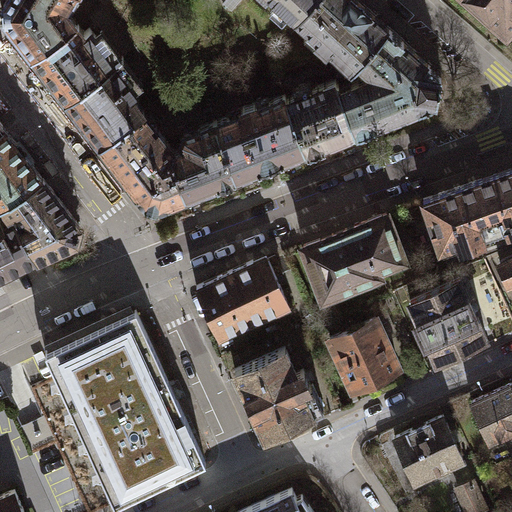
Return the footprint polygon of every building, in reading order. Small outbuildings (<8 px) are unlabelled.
[(72,0),(5,0),(3,3),(4,21),(24,46),(31,56),(76,21),(67,9),(72,0)] [(274,0),(294,17),(309,0),(274,0)] [(369,8),(360,0),(309,0),(294,17),(348,65),(359,62),(390,26),(369,8)] [(511,0),(473,0),(506,29),(511,22),(511,0)] [(76,21),(31,56),(42,70),(66,100),(116,61),(89,26),(84,31),(76,21)] [(423,57),(390,26),(359,62),(372,73),(339,83),(357,131),(437,99),(441,74),(423,57)] [(116,61),(66,100),(92,134),(99,143),(144,109),(133,95),(139,91),(116,61)] [(336,75),(286,94),(306,149),(351,133),(357,131),(339,83),(336,75)] [(286,94),(215,120),(236,175),(276,161),(306,149),(286,94)] [(157,207),(185,195),(170,152),(173,147),(144,109),(99,143),(116,166),(146,204),(157,207)] [(181,144),(173,147),(170,152),(185,195),(198,190),(219,182),(223,184),(235,179),(236,175),(215,120),(184,130),(179,138),(181,144)] [(0,201),(42,177),(14,139),(2,125),(0,126),(0,201)] [(511,167),(475,180),(497,241),(511,234),(511,232),(511,231),(511,230),(511,167)] [(52,190),(42,177),(0,201),(9,214),(14,213),(16,218),(36,255),(75,237),(78,225),(52,190)] [(497,241),(475,180),(423,199),(441,247),(458,241),(461,248),(482,241),(484,245),(497,241)] [(398,243),(387,212),(348,227),(302,244),(321,295),(379,273),(377,268),(404,258),(402,255),(406,250),(403,244),(398,243)] [(0,272),(8,268),(36,255),(16,218),(5,223),(0,220),(0,272)] [(279,284),(266,254),(195,285),(216,334),(287,304),(279,284)] [(511,255),(499,262),(508,282),(511,280),(511,255)] [(459,276),(410,299),(418,316),(414,318),(425,340),(427,339),(437,360),(487,337),(459,276)] [(172,388),(135,309),(88,330),(43,351),(114,505),(206,464),(172,388)] [(375,315),(329,335),(355,393),(401,373),(375,315)] [(292,369),(281,345),(230,368),(260,434),(320,408),(309,382),(306,384),(298,366),(292,369)] [(511,383),(511,382),(471,400),(489,440),(511,429),(511,383)] [(444,413),(395,435),(415,479),(464,457),(444,413)] [(474,480),(458,487),(468,511),(475,511),(485,508),(474,480)] [(315,511),(309,503),(301,506),(291,486),(233,511),(315,511)] [(0,511),(24,511),(13,488),(0,494),(0,511)]
